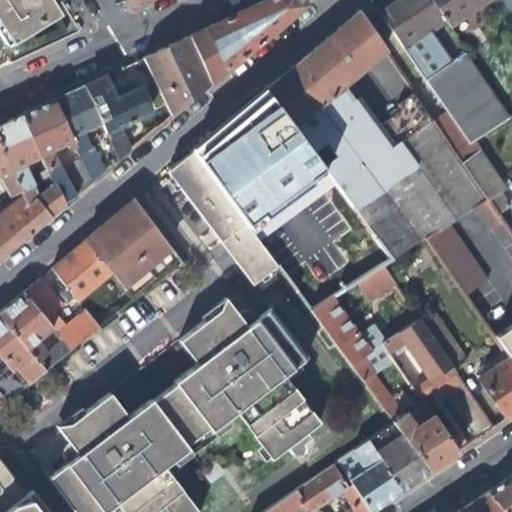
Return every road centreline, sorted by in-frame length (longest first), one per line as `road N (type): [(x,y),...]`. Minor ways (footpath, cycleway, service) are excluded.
road 1 (residential): [(0,273),(324,0)]
road 2 (residential): [(0,90),(118,33)]
road 3 (residential): [(511,440),(406,511)]
